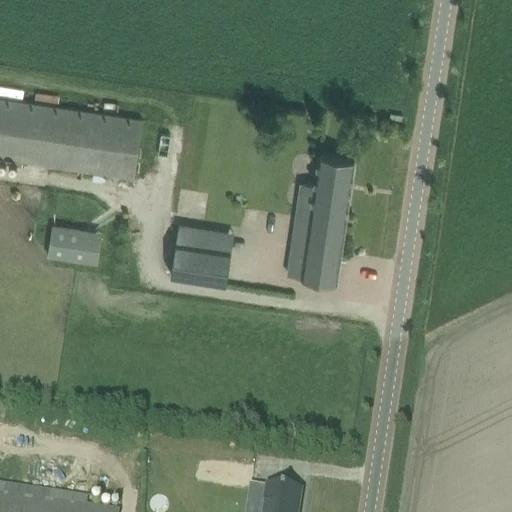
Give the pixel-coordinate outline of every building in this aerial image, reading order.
[(0,155),(135,176),(143,118),(0,96),(0,155)] [(288,272),(298,273),(338,280),(355,158),(320,153),(316,183),(302,181),(288,272)] [(88,260),(93,229),(54,223),(53,223),(49,254),(88,260)] [(232,248),(178,239),(177,239),(171,274),(227,283),(227,281),(232,248)] [(0,511),(98,511),(86,510),(88,500),(80,499),(0,486),(0,511)] [(297,511),(301,494),(266,489),(262,511),(297,511)]
